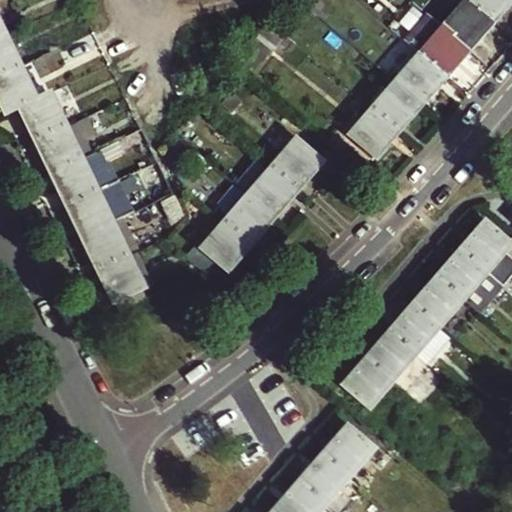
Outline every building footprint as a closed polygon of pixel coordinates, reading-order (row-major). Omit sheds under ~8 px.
[(443,29),(467,49),(491,22),(466,1),(465,0),(438,0),(426,14),(443,29)] [(466,0),(466,1),(491,22),(509,0),(466,0)] [(420,56),(443,76),(467,49),(443,29),(420,56)] [(4,37),(0,38),(0,79),(20,70),(4,37)] [(395,84),(418,105),(443,76),(420,56),(395,84)] [(31,93),(20,70),(0,79),(0,102),(6,116),(20,109),(48,96),(44,87),(31,93)] [(372,110),(396,131),(418,105),(395,84),(372,110)] [(36,143),(65,129),(48,96),(20,109),(36,143)] [(396,131),(372,110),(348,138),(372,158),(396,131)] [(90,149),(78,123),(65,129),(78,154),(90,149)] [(78,154),(65,129),(36,143),(51,175),(81,161),(78,154)] [(271,170),(296,191),(319,164),(295,142),(271,170)] [(81,161),(51,175),(66,207),(96,193),(111,186),(96,154),(81,161)] [(271,170),(247,197),(272,218),(296,191),(271,170)] [(82,239),(111,225),(96,193),(66,207),(82,239)] [(226,223),(249,243),(272,218),(247,197),(225,222),(226,223)] [(226,223),(225,222),(201,249),(225,271),(249,243),(226,223)] [(458,252),(480,272),(505,242),(483,223),(458,252)] [(98,272),(127,258),(111,225),(82,239),(98,272)] [(480,272),(458,252),(435,279),(457,298),(480,272)] [(127,258),(141,287),(147,284),(134,255),(127,258)] [(127,258),(98,272),(113,303),(142,290),(141,287),(127,258)] [(435,279),(412,306),(434,325),(457,298),(435,279)] [(434,325),(412,306),(389,332),(411,351),(434,325)] [(366,359),(388,378),(411,351),(389,332),(366,359)] [(411,351),(388,378),(399,388),(422,361),(411,351)] [(388,378),(366,359),(341,388),(363,407),(388,378)] [(346,476),(355,466),(370,449),(346,428),(323,455),(346,476)] [(370,449),(355,466),(367,476),(381,459),(370,449)] [(481,459),(499,474),(506,466),(489,450),(481,459)] [(299,482),(323,503),(346,476),(323,455),(299,482)] [(315,511),(323,503),(299,482),(276,509),(278,511),(315,511)] [(511,507),(500,498),(487,511),(510,511),(511,510),(511,507)]
